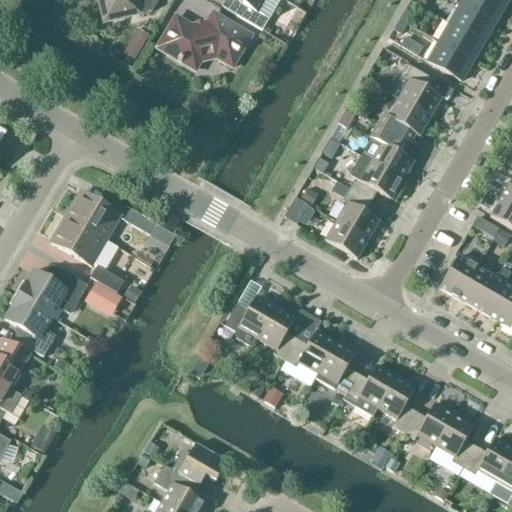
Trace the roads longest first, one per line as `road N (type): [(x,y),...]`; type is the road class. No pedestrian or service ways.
road 1 (residential): [(377,308),(74,131)]
road 2 (residential): [(377,308),(511,75)]
road 3 (residential): [(511,386),(377,308)]
road 4 (residential): [(0,258),(74,131)]
